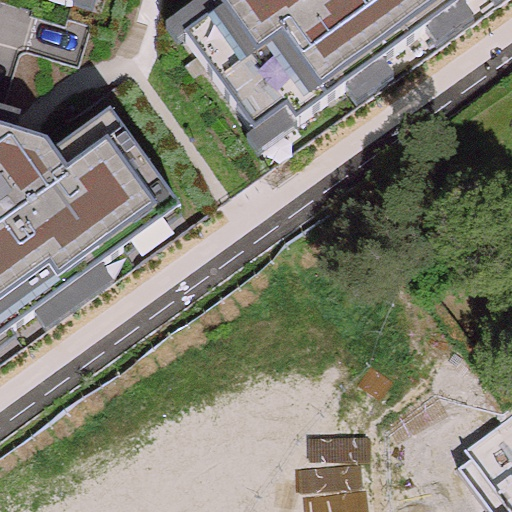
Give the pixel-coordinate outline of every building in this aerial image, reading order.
[(233,25),(199,50),(267,141),(297,116),(308,131),(358,94),(393,68),(438,34),(473,8),(483,0),(234,0),(222,9),(233,25)] [(511,6),(511,0),(496,0),(505,12),(511,6)] [(473,8),(438,34),(451,51),(486,25),(473,8)] [(199,50),(233,25),(222,9),(182,37),(195,53),(199,50)] [(393,68),(358,94),(371,109),(405,84),(393,68)] [(0,133),(30,143),(35,123),(0,112),(0,133)] [(308,131),(297,116),(267,141),(262,144),(276,162),(310,134),(308,131)] [(0,345),(23,330),(28,337),(54,318),(119,270),(139,255),(133,247),(188,207),(124,121),(69,165),(58,152),(0,133),(0,345)] [(133,247),(139,255),(193,215),(188,207),(133,247)] [(119,270),(54,318),(66,334),(131,286),(119,270)] [(0,345),(0,358),(28,337),(23,330),(0,345)]
